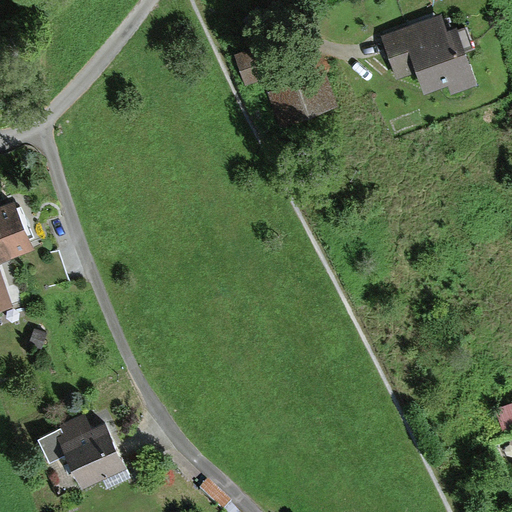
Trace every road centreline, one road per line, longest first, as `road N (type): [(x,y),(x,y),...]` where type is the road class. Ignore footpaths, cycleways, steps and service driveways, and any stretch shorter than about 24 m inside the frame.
road 1 (track): [(189,0),(447,511)]
road 2 (residential): [(35,125),(123,354),(162,419),(249,511)]
road 3 (residential): [(35,125),(147,0)]
